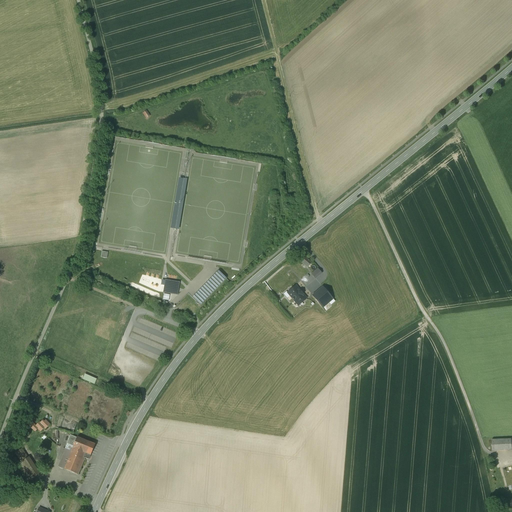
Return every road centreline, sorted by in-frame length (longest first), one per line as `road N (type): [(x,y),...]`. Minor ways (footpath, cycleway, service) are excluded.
road 1 (tertiary): [(94,511),(146,406),(209,322),(511,68)]
road 2 (unclassified): [(0,437),(78,250),(87,208),(102,114),(79,0)]
road 3 (track): [(321,223),(262,0)]
